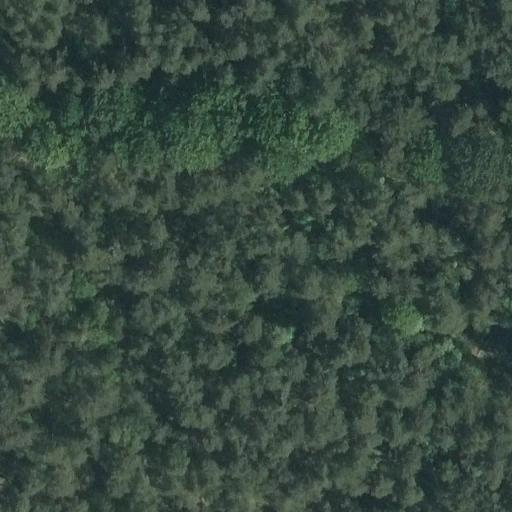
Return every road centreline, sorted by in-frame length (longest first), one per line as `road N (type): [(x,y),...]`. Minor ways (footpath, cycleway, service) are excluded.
road 1 (track): [(101,263),(135,374),(339,511)]
road 2 (track): [(0,94),(356,107)]
road 3 (track): [(356,107),(216,177),(101,263)]
road 4 (track): [(511,119),(356,107)]
